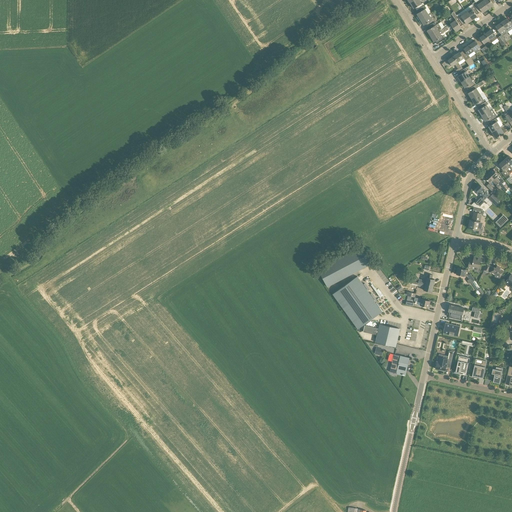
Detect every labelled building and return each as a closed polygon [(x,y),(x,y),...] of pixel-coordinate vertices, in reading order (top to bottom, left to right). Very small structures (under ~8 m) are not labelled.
[(416,11),(425,6),(423,3),(421,4),(419,0),(415,0),(410,3),(414,9),(416,7),(418,10),(416,11)] [(482,13),(488,9),(481,0),(479,0),(476,3),(475,2),(472,4),(474,6),(479,14),(479,13),(478,12),(481,10),(482,13)] [(494,1),(493,0),(481,0),(488,9),(494,5),(492,3),(494,1)] [(417,14),(418,16),(417,16),(419,20),(428,15),(425,9),(426,9),(425,6),(416,11),(417,11),(418,10),(419,12),(417,14)] [(479,14),(474,6),(471,8),(472,9),(467,13),(472,20),(477,17),(476,14),(478,12),(479,14)] [(463,25),(457,17),(454,12),(452,13),(452,15),(454,19),(449,22),(451,24),(450,24),(456,32),(461,28),(459,25),(462,24),(463,25)] [(428,15),(419,20),(422,25),(423,24),(424,26),(426,24),(428,26),(427,27),(435,22),(437,21),(435,18),(434,19),(431,13),(428,15)] [(460,15),(457,17),(463,25),(462,24),(465,22),(466,24),(472,20),(467,13),(461,17),(460,15)] [(506,19),(501,23),(508,32),(511,28),(511,23),(511,24),(507,18),(506,19),(506,18),(505,19),(506,19)] [(438,24),(436,25),(435,22),(427,27),(428,27),(430,29),(427,31),(431,36),(438,31),(442,29),(438,24)] [(501,23),(496,26),(496,25),(496,26),(495,27),(501,35),(499,37),(505,45),(507,43),(503,37),(508,33),(508,32),(501,23)] [(492,43),(497,39),(497,38),(495,36),(491,30),(490,30),(485,34),(492,43)] [(446,39),(444,36),(442,37),(438,31),(431,36),(434,42),(437,41),(438,43),(437,44),(446,39)] [(484,44),(487,42),(489,45),(492,43),(485,34),(480,37),(480,38),(484,44)] [(475,54),(479,52),(477,49),(480,47),(475,41),(474,41),(474,42),(469,45),(474,51),(475,54)] [(469,45),(465,48),(464,48),(464,49),(468,55),(474,51),(469,45)] [(458,53),(454,56),(458,62),(464,58),(459,52),(459,53),(458,52),(458,53)] [(448,60),(451,64),(449,65),(451,68),(455,65),(458,69),(456,70),(457,73),(459,72),(463,69),(458,62),(454,56),(449,60),(448,59),(449,60),(448,60)] [(465,68),(463,69),(459,72),(460,75),(458,77),(461,82),(469,77),(466,71),(467,70),(465,68)] [(476,85),(474,82),(475,81),(472,76),(469,77),(461,82),(465,88),(466,87),(468,90),(476,85)] [(476,88),(477,87),(483,83),(482,81),(476,85),(468,90),(469,92),(468,93),(471,99),(480,94),(476,88)] [(478,107),(486,102),(484,98),(483,99),(480,94),(471,99),(475,105),(478,103),(479,106),(478,106),(478,107)] [(488,104),(486,102),(478,107),(479,106),(481,108),(478,110),(482,116),(490,111),(486,105),(488,104)] [(511,112),(511,113),(508,109),(506,105),(503,107),(506,111),(507,113),(508,114),(511,120),(511,119),(511,112)] [(489,122),(488,123),(496,118),(495,116),(496,115),(492,109),(490,111),(482,116),(485,122),(488,120),(489,122)] [(496,118),(488,123),(489,123),(491,125),(488,127),(492,133),(500,128),(497,122),(498,121),(496,118)] [(504,126),(500,128),(492,133),(496,138),(507,131),(504,126)] [(503,171),(506,169),(510,174),(511,172),(511,170),(504,160),(499,164),(501,168),(503,171)] [(493,169),(488,173),(498,183),(502,179),(498,175),(493,169)] [(496,185),(498,183),(488,173),(484,177),(490,183),(492,181),(496,185)] [(476,190),(482,196),(476,203),(479,207),(485,201),(484,200),(487,197),(488,198),(495,206),(500,200),(495,195),(492,192),(489,195),(481,186),(476,190)] [(468,228),(474,229),(474,232),(476,232),(482,234),(483,228),(482,228),(483,223),(480,222),(482,214),(474,212),(472,221),(470,220),(468,228)] [(318,269),(327,287),(372,264),(362,246),(318,269)] [(468,268),(478,271),(481,258),(474,257),(473,260),(470,259),(469,261),(468,268)] [(493,267),(491,266),(487,264),(484,271),(488,273),(489,271),(490,271),(490,272),(499,278),(503,271),(500,269),(500,268),(497,266),(496,267),(497,267),(496,269),(493,267)] [(458,268),(456,275),(468,277),(469,279),(467,281),(469,284),(475,280),(468,270),(458,268)] [(412,281),(433,286),(435,280),(432,279),(433,275),(427,274),(426,281),(419,279),(416,275),(409,281),(412,281)] [(382,311),(357,277),(333,294),(358,329),(382,311)] [(433,286),(412,281),(412,283),(411,284),(424,287),(424,290),(432,292),(433,286)] [(415,304),(420,305),(420,306),(428,307),(430,301),(415,298),(414,301),(416,301),(415,304)] [(449,305),(448,312),(449,312),(449,317),(461,320),(461,319),(462,311),(463,311),(464,308),(449,305)] [(458,337),(460,326),(445,323),(443,333),(458,337)] [(396,347),(400,329),(380,324),(379,329),(365,325),(363,332),(377,335),(375,342),(396,347)] [(453,352),(449,351),(448,356),(444,356),(443,358),(439,357),(438,361),(439,361),(438,362),(437,362),(435,369),(439,370),(445,371),(446,367),(450,368),(453,352)] [(392,362),(389,372),(404,375),(404,374),(406,369),(409,358),(401,357),(401,356),(393,355),(391,362),(392,362)] [(462,375),(466,376),(470,359),(462,357),(461,362),(458,361),(455,372),(460,373),(460,372),(463,373),(462,375)] [(483,360),(482,364),(475,362),(472,377),(479,379),(479,377),(483,378),(487,361),(483,360)] [(500,377),(501,377),(503,369),(496,367),(495,370),(493,369),(492,374),(494,374),(493,382),(499,383),(500,378),(500,377)]
